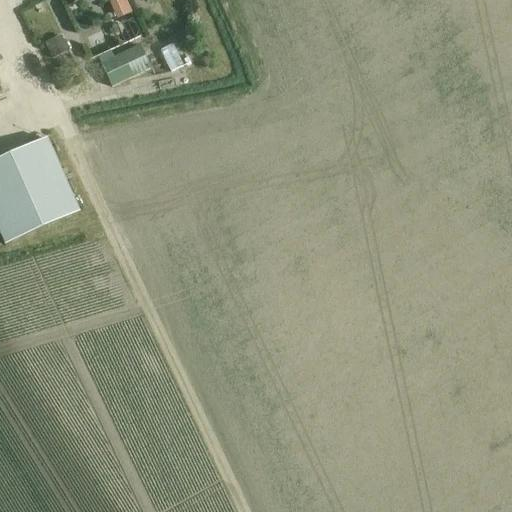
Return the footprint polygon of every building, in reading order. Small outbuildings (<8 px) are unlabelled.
[(82,25),(62,33),(70,51),(90,42),(82,25)] [(24,36),(30,60),(39,57),(33,34),(24,36)] [(44,43),(52,60),(68,53),(60,36),(44,43)] [(183,38),(187,58),(199,56),(195,36),(183,38)] [(101,68),(110,88),(148,69),(138,49),(101,68)] [(0,238),(4,248),(80,215),(47,140),(0,160),(0,238)] [(138,236),(128,240),(137,264),(147,260),(138,236)]
